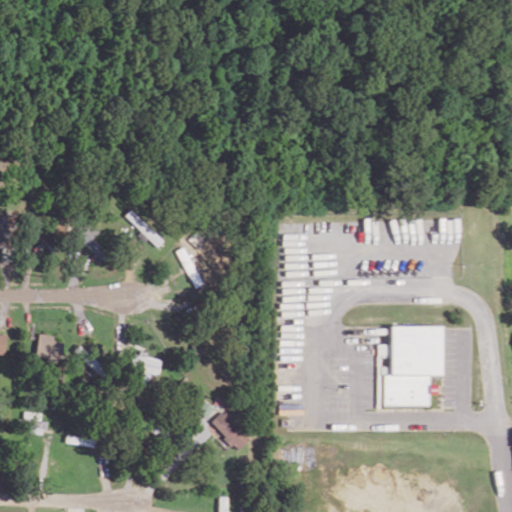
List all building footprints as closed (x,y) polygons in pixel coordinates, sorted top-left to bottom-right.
[(122,215),(139,231),(138,233),(154,247),(161,239),(128,209),(122,215)] [(201,283),(182,246),(174,250),(193,287),(201,283)] [(439,375),(439,325),(389,324),(388,344),(378,343),(377,405),(427,405),(427,393),(433,393),(433,384),(427,384),(427,374),(439,375)] [(62,341),(52,340),(53,334),(36,333),(34,355),(46,357),(46,362),(60,363),(62,341)] [(144,356),(145,353),(132,350),(127,374),(156,380),(160,359),(144,356)] [(210,421),(236,450),(250,437),(224,408),(210,421)] [(41,412),(23,411),(22,432),(44,433),(45,420),(40,420),(41,412)] [(227,511),(227,495),(218,495),(218,511),(227,511)]
